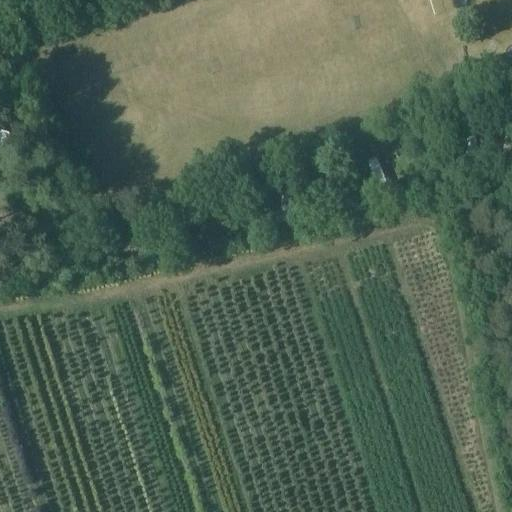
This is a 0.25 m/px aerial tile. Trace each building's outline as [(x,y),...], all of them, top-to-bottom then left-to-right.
[(49,0),(16,0),(24,19),(53,8),(49,0)] [(84,0),(87,9),(114,0),(84,0)] [(382,164),(356,174),(363,192),(389,182),(382,164)] [(267,193),(266,212),(291,213),(292,194),(267,193)] [(237,204),(211,201),(209,221),(235,223),(237,204)] [(104,237),(108,255),(136,248),(132,231),(104,237)]
